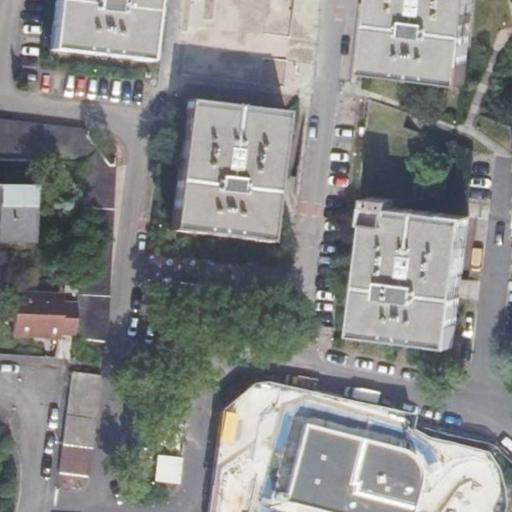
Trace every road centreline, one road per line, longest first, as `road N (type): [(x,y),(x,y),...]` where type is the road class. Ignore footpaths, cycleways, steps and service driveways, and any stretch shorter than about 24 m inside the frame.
road 1 (residential): [(302,284),(336,0)]
road 2 (residential): [(294,361),(470,407),(511,430)]
road 3 (residential): [(117,264),(302,284)]
road 4 (residential): [(26,504),(44,370),(0,370)]
road 5 (residential): [(110,342),(93,510)]
road 6 (residential): [(178,511),(195,351)]
road 7 (residential): [(132,116),(117,264)]
road 8 (residential): [(0,100),(132,116)]
road 9 (residential): [(132,116),(161,83),(170,0)]
